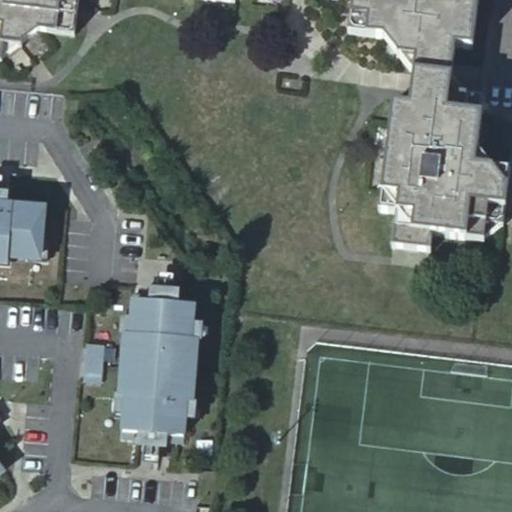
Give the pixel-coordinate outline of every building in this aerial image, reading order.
[(0,0),(0,42),(15,45),(18,28),(69,35),(73,0),(215,0),(231,2),(231,0),(353,0),(350,34),(400,40),(398,57),(416,59),(409,111),(394,109),(383,215),(400,217),(396,253),(433,256),(435,239),(486,244),(487,228),(504,230),(510,175),(475,171),(483,100),(447,96),(453,46),(470,48),(475,0),(0,0)] [(283,98),(279,127),(320,133),(324,105),(283,98)] [(35,243),(38,204),(0,200),(0,247),(34,251),(34,253),(42,254),(42,244),(35,243)] [(187,335),(192,293),(182,292),(181,299),(141,295),(142,287),(133,287),(128,329),(122,328),(116,388),(122,388),(118,430),(127,431),(127,424),(167,428),(167,435),(177,436),(181,394),(187,395),(193,336),(187,335)] [(95,364),(97,346),(82,344),(80,363),(95,364)]
